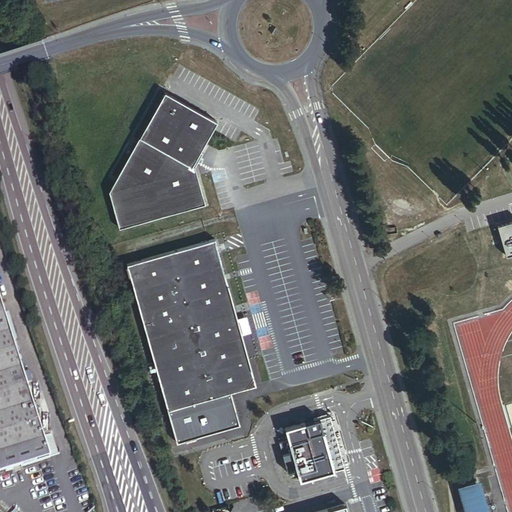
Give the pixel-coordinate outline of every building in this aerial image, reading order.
[(205,204),(194,167),(202,154),(199,152),(217,121),(164,92),(108,191),(119,228),(205,204)] [(511,219),(496,224),(506,254),(511,252),(511,219)] [(237,319),(215,239),(126,264),(176,442),(239,425),(231,393),(256,386),(248,359),(242,335),(248,334),(246,324),(244,317),(237,319)] [(0,474),(50,458),(0,303),(0,474)] [(288,440),(279,442),(287,472),(296,469),(299,480),(344,468),(330,415),(285,428),(288,440)] [(487,511),(478,480),(457,485),(464,511),(487,511)]
